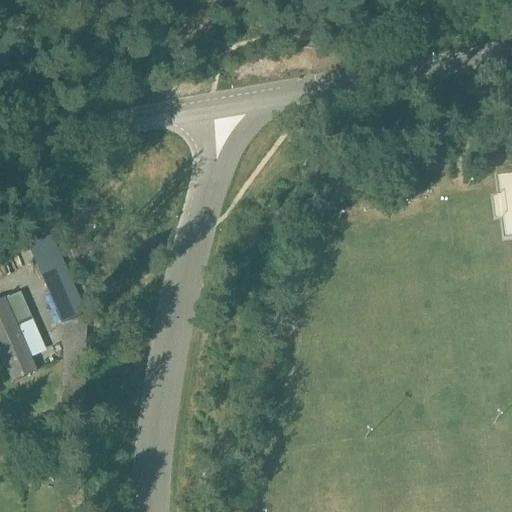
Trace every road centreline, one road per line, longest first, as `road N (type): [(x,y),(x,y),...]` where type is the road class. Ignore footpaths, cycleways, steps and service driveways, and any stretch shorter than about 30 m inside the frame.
road 1 (unclassified): [(150,511),(174,314),(231,104)]
road 2 (unclassified): [(231,104),(511,55)]
road 3 (unclassified): [(45,146),(231,104)]
